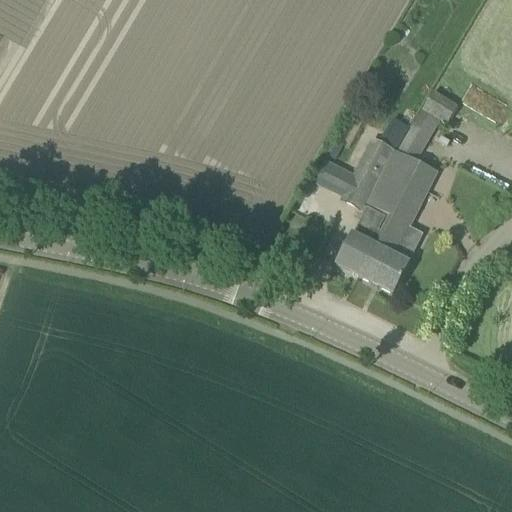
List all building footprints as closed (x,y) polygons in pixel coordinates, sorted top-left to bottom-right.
[(458,110),(433,94),(420,114),(440,126),(446,130),(458,110)] [(416,166),(440,126),(420,114),(395,154),(416,166)] [(357,279),(380,234),(388,218),(367,208),(366,210),(364,209),(392,153),(371,142),(351,181),(350,181),(349,182),(350,182),(342,198),(341,198),(340,199),(342,200),(340,203),(364,215),(352,237),(336,268),(357,279)] [(367,208),(388,218),(408,228),(434,176),(416,166),(395,154),(379,184),(367,208)] [(315,186),(328,193),(338,174),(325,168),(315,186)] [(388,218),(380,234),(357,279),(393,297),(409,266),(399,262),(405,251),(398,247),(408,228),(388,218)]
